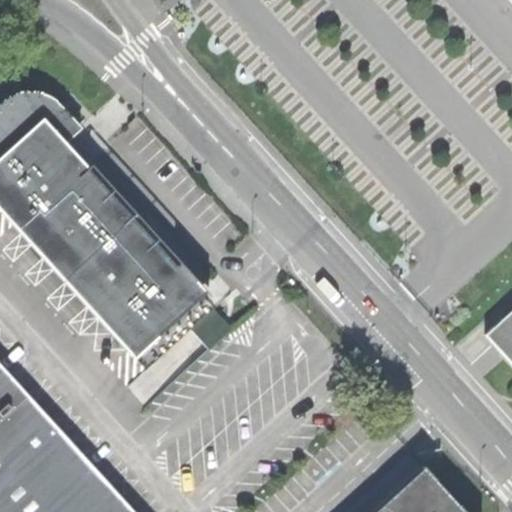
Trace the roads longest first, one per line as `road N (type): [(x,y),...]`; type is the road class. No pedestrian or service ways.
road 1 (unclassified): [(511,463),(187,102)]
road 2 (unclassified): [(52,0),(187,102)]
